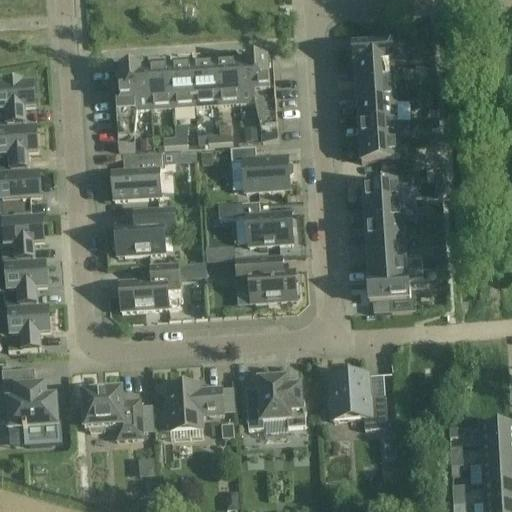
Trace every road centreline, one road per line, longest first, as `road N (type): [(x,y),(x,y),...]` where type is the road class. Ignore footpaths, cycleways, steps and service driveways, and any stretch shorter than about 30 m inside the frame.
road 1 (residential): [(335,339),(121,351),(97,341),(86,313),(68,0)]
road 2 (residential): [(335,339),(313,3)]
road 3 (residential): [(511,330),(335,339)]
